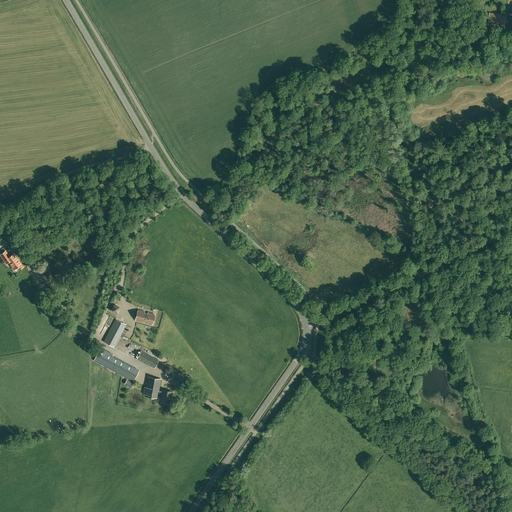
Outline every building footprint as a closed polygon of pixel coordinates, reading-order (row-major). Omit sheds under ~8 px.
[(504,29),(506,14),(489,12),(488,28),(504,29)] [(0,255),(5,263),(7,261),(13,270),(17,268),(18,270),(23,267),(14,254),(10,257),(6,251),(0,255)] [(53,277),(44,265),(33,272),(42,285),(53,277)] [(145,311),(138,310),(135,320),(142,322),(145,322),(144,323),(151,324),(154,314),(148,312),(148,313),(144,312),(145,311)] [(114,347),(126,325),(115,319),(104,341),(114,347)] [(133,381),(139,371),(112,357),(113,355),(100,348),(94,360),(133,381)] [(141,351),(137,359),(154,368),(158,360),(141,351)] [(157,398),(157,396),(158,391),(161,380),(148,377),(148,378),(149,378),(148,384),(147,383),(146,387),(146,386),(146,387),(144,387),(143,394),(144,394),(144,395),(145,395),(145,396),(157,398)] [(158,391),(157,396),(161,397),(160,402),(170,404),(172,392),(162,390),(162,392),(158,391)]
